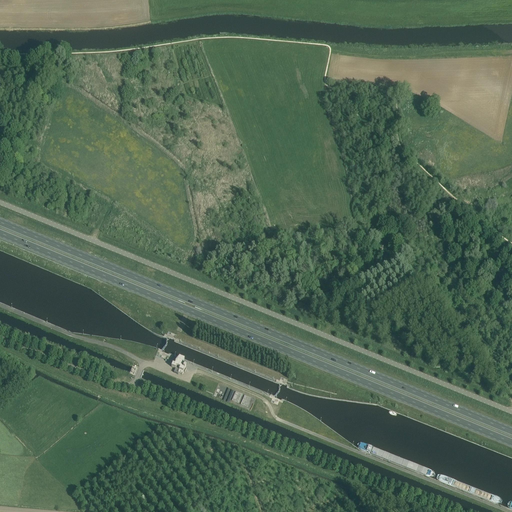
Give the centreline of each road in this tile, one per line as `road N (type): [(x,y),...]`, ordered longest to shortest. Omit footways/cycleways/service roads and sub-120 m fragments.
road 1 (trunk): [(511,431),(0,221)]
road 2 (unclassified): [(0,202),(511,412)]
road 3 (trunk): [(0,234),(511,443)]
road 4 (unclassified): [(129,388),(0,338)]
